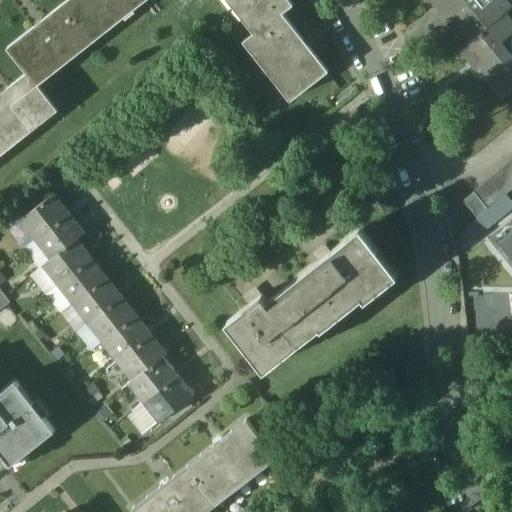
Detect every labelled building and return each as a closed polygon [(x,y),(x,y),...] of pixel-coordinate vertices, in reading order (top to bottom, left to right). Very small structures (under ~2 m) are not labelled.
[(67,0),(62,4),(92,42),(145,0),(67,0)] [(281,13),(291,5),(287,0),(225,0),(253,35),(281,13)] [(430,0),(439,10),(444,6),(472,41),(501,17),(508,11),(499,0),(430,0)] [(26,73),(36,86),(92,42),(62,4),(6,48),(26,73)] [(281,13),(253,35),(243,43),(289,101),(327,71),(281,13)] [(472,41),(460,51),(470,63),(474,59),(502,93),(511,85),(511,60),(511,59),(505,64),(492,49),(511,33),(511,31),(501,17),(472,41)] [(26,73),(0,93),(0,150),(3,154),(56,111),(36,86),(26,73)] [(511,165),(509,162),(500,170),(511,184),(511,165)] [(511,190),(511,184),(500,170),(491,177),(506,195),(511,190)] [(506,195),(491,177),(482,185),(497,203),(506,195)] [(497,203),(482,185),(474,192),(488,210),(497,203)] [(474,192),(463,201),(478,218),(488,210),(474,192)] [(53,193),(19,220),(35,240),(69,213),(53,193)] [(69,213),(35,240),(50,260),(77,239),(84,233),(69,213)] [(306,271),(337,310),(341,315),(363,298),(362,296),(374,287),(377,291),(392,280),(372,255),(378,251),(360,229),(306,271)] [(511,235),(501,245),(511,258),(511,235)] [(50,260),(43,266),(58,285),(92,258),(77,239),(50,260)] [(92,258),(58,285),(73,304),(107,277),(92,258)] [(320,324),(337,310),(306,271),(268,302),(262,294),(226,323),(262,367),(280,352),(284,357),(301,343),(298,338),(316,324),(319,329),(320,328),(322,330),(324,328),(320,324)] [(107,277),(73,304),(88,323),(121,296),(107,277)] [(0,309),(10,302),(0,289),(0,309)] [(121,296),(88,323),(102,342),(136,315),(121,296)] [(136,315),(102,342),(117,361),(151,334),(136,315)] [(151,334),(117,361),(132,380),(163,357),(166,354),(151,334)] [(132,380),(129,383),(144,402),(178,376),(163,357),(132,380)] [(178,376),(144,402),(160,423),(194,396),(178,376)] [(16,381),(0,393),(0,453),(10,466),(55,431),(16,381)] [(275,458),(246,421),(190,464),(219,501),(275,458)] [(203,511),(219,501),(190,464),(134,507),(137,511),(203,511)]
